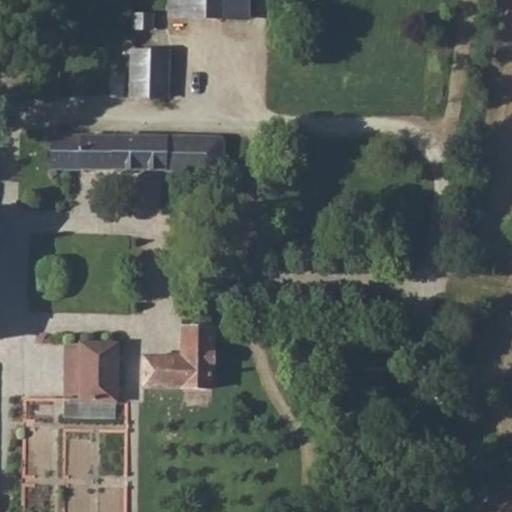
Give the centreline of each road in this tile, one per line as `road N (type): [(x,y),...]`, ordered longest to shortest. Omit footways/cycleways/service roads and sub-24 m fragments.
road 1 (track): [(0,118),(446,133)]
road 2 (track): [(431,287),(446,133),(472,0)]
road 3 (track): [(238,281),(511,295)]
